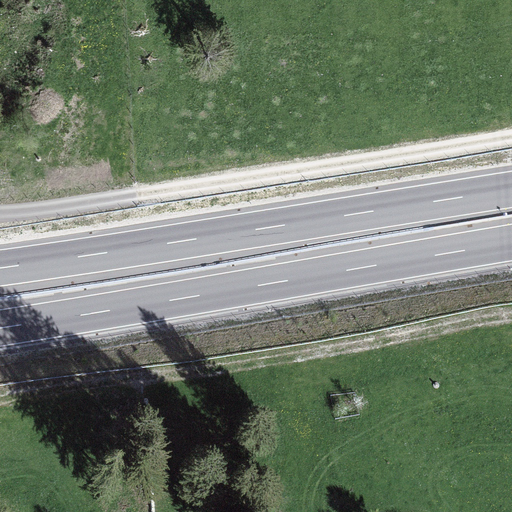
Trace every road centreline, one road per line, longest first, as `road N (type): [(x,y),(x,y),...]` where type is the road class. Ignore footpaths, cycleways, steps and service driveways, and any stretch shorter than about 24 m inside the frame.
road 1 (track): [(511,315),(0,401)]
road 2 (motorway): [(0,327),(511,242)]
road 3 (motorway): [(511,188),(0,267)]
